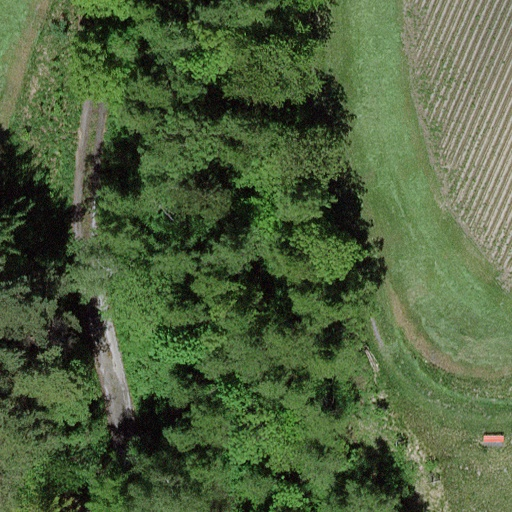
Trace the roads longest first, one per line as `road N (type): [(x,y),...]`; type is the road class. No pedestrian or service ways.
road 1 (track): [(110,0),(92,226),(96,319),(125,485),(142,511)]
road 2 (track): [(327,0),(345,210),(393,362),(431,399),(478,417),(511,416)]
